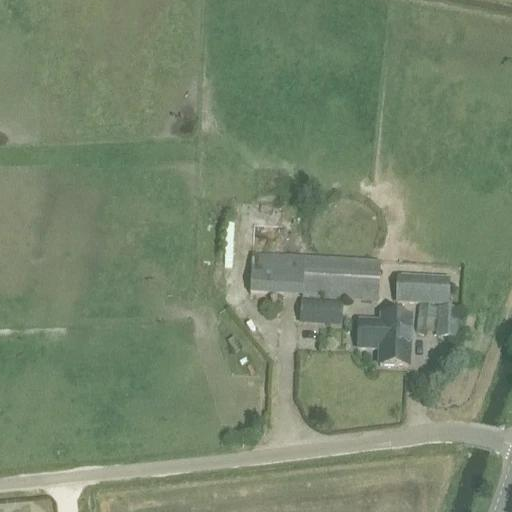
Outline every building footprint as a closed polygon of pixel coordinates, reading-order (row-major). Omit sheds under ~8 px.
[(303,300),(377,304),(380,262),(252,255),(250,297),(303,300)] [(449,281),(401,279),(399,305),(448,307),(449,281)] [(342,304),(301,302),(299,326),(340,329),(342,304)] [(439,311),(437,339),(457,340),(458,312),(439,311)] [(358,350),(380,351),(379,367),(408,369),(409,334),(381,333),(382,324),(359,323),(358,350)]
